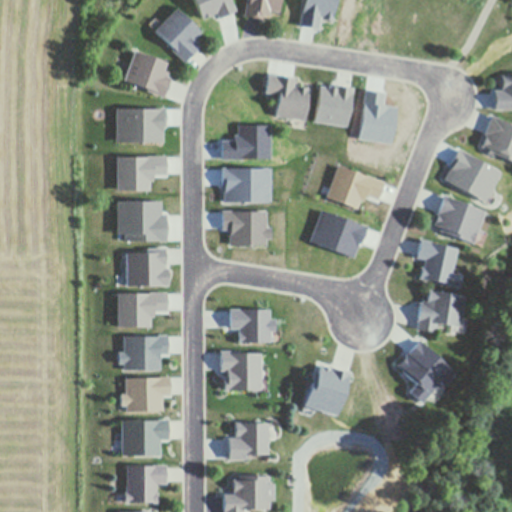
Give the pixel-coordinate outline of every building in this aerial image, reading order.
[(277,0),(276,11),(267,10),(266,15),(262,14),(261,18),(242,15),(244,0),(277,0)] [(153,29),(159,22),(163,18),(172,9),(174,7),(185,17),(188,19),(187,20),(198,31),(193,37),(196,40),(192,44),(196,48),(182,62),(169,49),(171,47),(170,46),(167,44),(166,45),(151,31),(152,30),(153,29)] [(153,29),(147,23),(153,17),(159,22),(153,29)] [(124,71),(127,64),(131,52),(132,50),(145,55),(146,54),(149,55),(149,57),(163,62),(161,70),(165,72),(163,77),(167,78),(161,96),(144,90),(144,88),(121,80),(122,77),(124,71)] [(292,78),(292,79),(291,84),(291,86),(295,86),(296,85),(305,87),(305,88),(304,93),(306,93),(302,119),(291,117),(290,118),(273,115),(276,94),(263,92),(266,74),(274,76),(274,75),(292,78)] [(511,103),(511,109),(492,109),(492,91),(501,91),(500,76),(511,76),(511,103)] [(350,88),(344,124),(313,120),(319,86),(327,88),(327,86),(333,87),(333,85),(350,88)] [(511,162),(504,160),(501,159),(501,158),(493,155),(495,151),(480,145),(484,134),(482,134),(490,116),(511,125),(511,162)] [(146,189),(117,189),(117,157),(163,157),(164,173),(151,173),(151,178),(146,178),(146,189)] [(337,166),(381,182),(375,197),(363,193),(361,198),(357,196),(354,206),(326,196),(337,166)] [(475,231),(474,234),(473,234),(470,242),(471,242),(471,243),(439,230),(440,227),(432,224),(436,214),(434,213),(441,196),(483,211),(475,231)] [(159,211),(159,215),(166,215),(166,239),(126,240),(126,232),(119,232),(119,225),(119,201),(160,201),(160,211),(159,211)] [(475,231),(480,233),(476,244),(471,242),(470,242),(473,234),(474,234),(475,231)] [(454,284),(445,283),(444,286),(439,285),(440,282),(425,280),(423,280),(424,272),(426,272),(427,261),(417,260),(420,244),(456,249),(453,269),(455,269),(454,272),(453,272),(452,275),(455,276),(454,284)] [(127,250),(132,249),(132,253),(145,253),(145,248),(162,248),(162,252),(162,263),(161,263),(161,268),(162,268),(164,268),(164,284),(162,284),(124,284),(124,267),(124,253),(127,253),(127,250)] [(455,276),(463,277),(462,285),(454,284),(455,276)] [(459,317),(457,326),(450,325),(434,322),(432,331),(415,328),(416,320),(415,320),(418,303),(420,303),(420,301),(425,302),(426,291),(449,294),(462,296),(459,317)] [(164,293),(165,309),(152,309),(152,315),(148,315),(148,325),(118,325),(118,294),(164,293)] [(228,324),(228,306),(266,306),(266,316),(272,316),(272,326),(266,326),(266,337),(237,338),(236,329),(238,329),(238,324),(228,324)] [(450,325),(457,326),(459,317),(466,318),(464,332),(456,331),(456,333),(449,332),(450,325)] [(150,359),(117,359),(117,355),(111,355),(111,346),(117,346),(117,330),(158,330),(159,345),(150,345),(150,359)] [(405,356),(404,355),(417,341),(451,373),(438,388),(434,385),(422,399),(419,402),(407,392),(414,384),(401,372),(402,370),(396,365),(405,356)] [(255,390),(250,390),(250,391),(247,391),(247,390),(221,390),(221,381),(223,381),(223,370),(221,370),(217,370),(217,355),(217,353),(234,353),(234,355),(255,355),(255,369),(255,390)] [(303,405),(308,392),(307,391),(308,388),(309,388),(311,380),(314,381),(318,367),(330,371),(331,370),(347,375),(342,390),(335,415),(323,411),(322,414),(314,412),(315,409),(313,408),(303,405)] [(255,390),(255,369),(263,369),(263,390),(255,390)] [(126,371),(162,371),(162,387),(154,387),(154,403),(126,403),(126,396),(120,396),(120,388),(126,388),(126,371)] [(167,420),(119,420),(119,456),(158,456),(158,441),(167,441),(167,420)] [(241,441),(241,437),(237,437),(237,426),(247,426),(268,426),(268,456),(247,455),(247,460),(241,460),(230,460),(230,441),(237,441),(241,441)] [(152,466),(152,465),(162,465),(162,483),(152,483),(152,494),(154,494),(154,502),(123,503),(123,493),(125,493),(125,467),(152,466)] [(261,487),(261,497),(265,497),(265,509),(239,509),(239,511),(221,511),(221,496),(223,496),(232,496),(232,491),(231,491),(231,481),(232,481),(237,481),(237,477),(266,477),(266,487),(261,487)]
